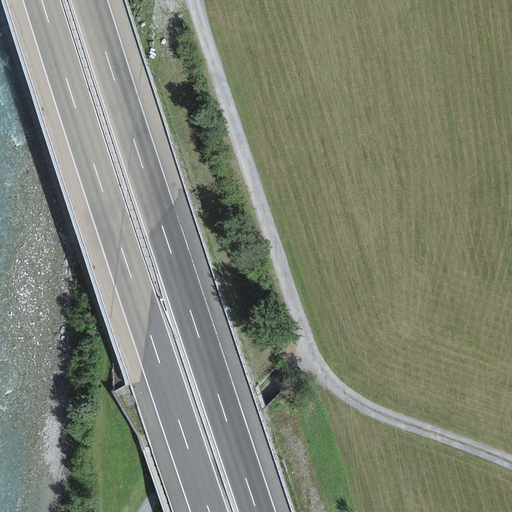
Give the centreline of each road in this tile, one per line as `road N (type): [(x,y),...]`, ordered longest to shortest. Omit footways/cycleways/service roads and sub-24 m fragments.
road 1 (unclassified): [(197,0),(327,385),(367,411),(511,469)]
road 2 (motorway): [(38,0),(208,511)]
road 3 (motorway): [(259,511),(94,0)]
road 4 (track): [(310,352),(168,481),(150,511)]
